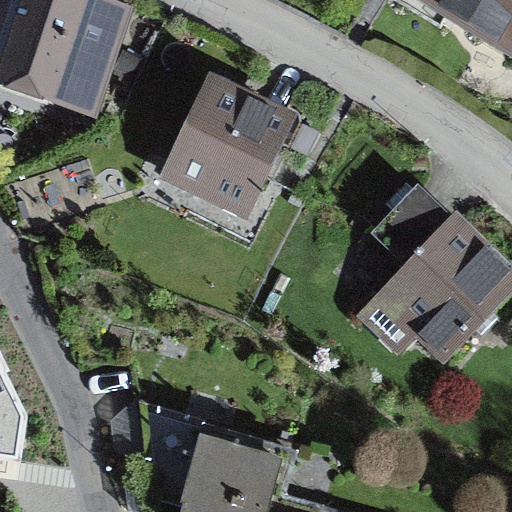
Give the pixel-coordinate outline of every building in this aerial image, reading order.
[(48,3),(38,0),(0,0),(0,68),(83,96),(107,23),(48,3)] [(511,0),(395,0),(438,27),(446,14),(511,54),(511,0)] [(244,212),(267,166),(289,121),(213,84),(168,175),(244,212)] [(511,281),(417,191),(375,234),(411,268),(384,296),(448,356),(511,288),(511,281)] [(21,420),(0,377),(0,458),(16,461),(21,420)] [(326,511),(281,499),(292,456),(149,415),(158,500),(184,508),(182,511),(326,511)] [(148,511),(147,494),(125,488),(127,510),(132,511),(148,511)]
